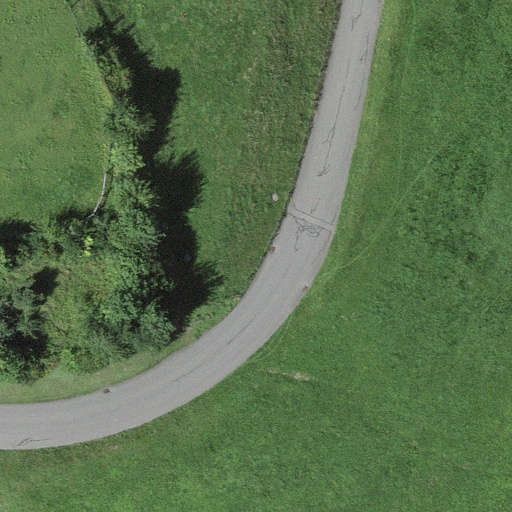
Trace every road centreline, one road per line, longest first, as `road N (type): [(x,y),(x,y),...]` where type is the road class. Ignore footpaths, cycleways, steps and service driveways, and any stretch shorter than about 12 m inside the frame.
road 1 (residential): [(355,0),(300,257),(261,318),(151,400)]
road 2 (residential): [(0,426),(74,423),(151,400)]
